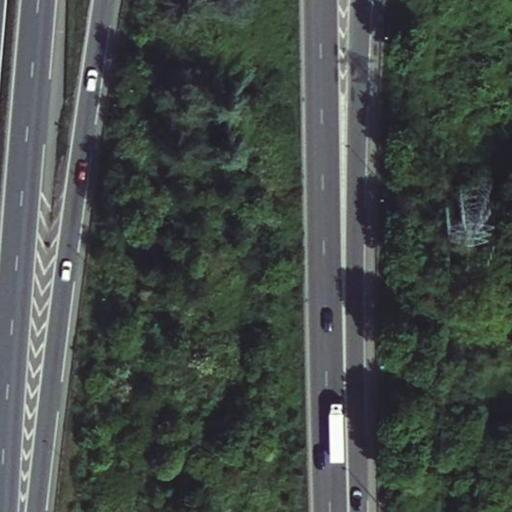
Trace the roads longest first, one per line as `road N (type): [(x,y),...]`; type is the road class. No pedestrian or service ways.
road 1 (trunk): [(36,511),(103,0)]
road 2 (motorway): [(329,511),(318,0)]
road 3 (trunk): [(358,511),(359,0)]
road 4 (trunk): [(0,499),(37,0)]
